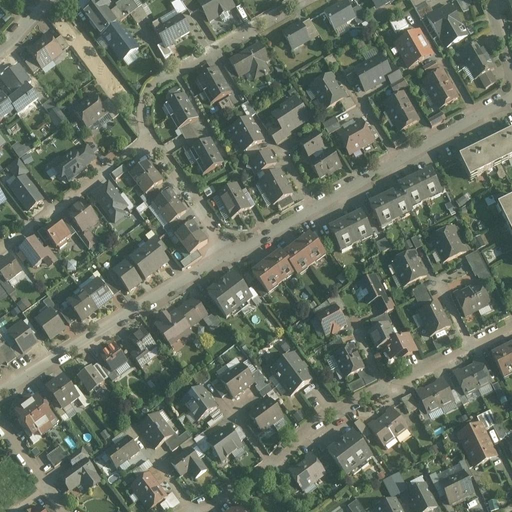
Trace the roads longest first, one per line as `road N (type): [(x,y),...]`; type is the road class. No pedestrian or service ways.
road 1 (residential): [(511,101),(224,256)]
road 2 (residential): [(224,256),(0,393)]
road 3 (residential): [(0,247),(148,140)]
road 4 (residential): [(270,464),(315,418),(384,387)]
road 5 (residential): [(148,140),(198,204),(224,256)]
